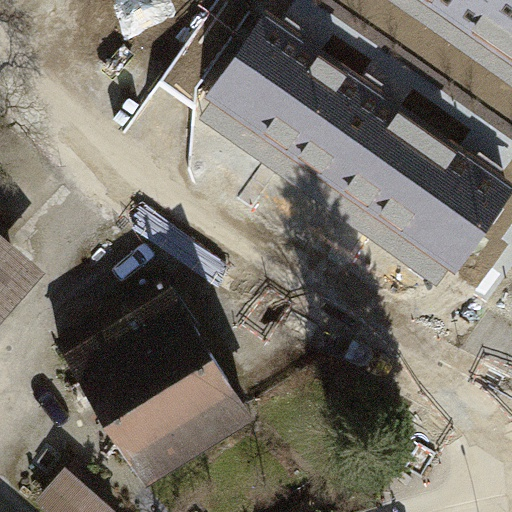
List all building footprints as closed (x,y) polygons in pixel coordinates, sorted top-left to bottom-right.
[(511,0),(424,0),(511,59),(511,0)] [(457,273),(511,195),(511,189),(265,15),(207,96),(457,273)] [(0,302),(31,268),(0,241),(0,302)] [(67,355),(145,480),(249,415),(171,291),(67,355)] [(36,500),(49,511),(115,511),(66,467),(36,500)]
